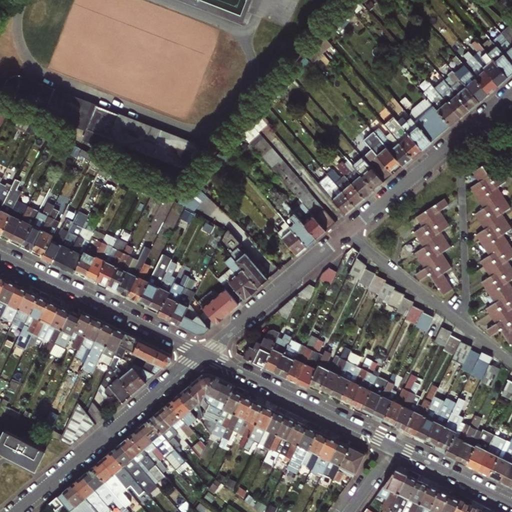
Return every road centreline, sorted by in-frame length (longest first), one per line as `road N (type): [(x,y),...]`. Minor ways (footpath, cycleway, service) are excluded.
road 1 (residential): [(16,511),(204,353)]
road 2 (residential): [(204,353),(0,254)]
road 3 (residential): [(394,446),(204,353)]
road 4 (residential): [(204,353),(346,234)]
road 5 (residential): [(447,149),(461,176),(465,293),(454,318)]
road 6 (residential): [(346,234),(454,318)]
road 7 (residential): [(346,234),(447,149)]
road 8 (residential): [(511,502),(394,446)]
